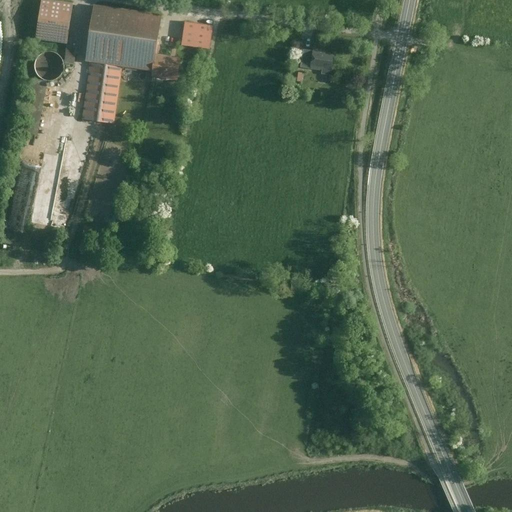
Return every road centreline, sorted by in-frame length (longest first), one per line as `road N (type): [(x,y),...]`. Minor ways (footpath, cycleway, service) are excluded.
road 1 (tertiary): [(467,511),(377,266),(377,176),(403,39)]
road 2 (unclassified): [(109,0),(403,39)]
road 3 (track): [(304,456),(387,459),(430,476),(450,471)]
